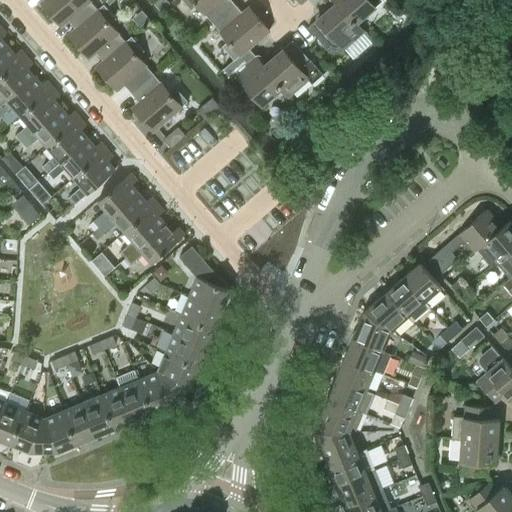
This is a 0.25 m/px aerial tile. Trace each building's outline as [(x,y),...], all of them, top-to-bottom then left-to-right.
[(90,0),(43,0),(42,1),(57,19),(70,19),(77,28),(78,28),(99,9),(98,8),(90,0)] [(168,0),(154,0),(153,1),(161,10),(170,2),(168,0)] [(232,0),(183,0),(192,10),(198,4),(214,23),(236,3),(232,0)] [(356,22),(337,0),(337,1),(308,25),(332,52),(334,53),(337,53),(341,50),(343,48),(363,31),(356,22)] [(336,0),(337,1),(337,0),(356,22),(382,0),(336,0)] [(111,23),(117,18),(104,3),(98,8),(99,9),(78,28),(77,28),(71,34),(85,50),(98,51),(105,59),(105,60),(127,41),(126,41),(111,23)] [(255,12),(243,12),(236,3),(214,23),(229,40),(223,45),(235,59),(250,46),(250,47),(270,29),(255,12)] [(139,55),(146,50),(133,35),(126,41),(127,41),(105,60),(105,59),(98,65),(113,82),(126,83),(133,92),(155,73),(139,55)] [(311,59),(311,58),(294,38),(265,64),(264,64),(284,86),(283,87),(290,94),(308,78),(312,83),(323,73),(311,59)] [(19,50),(15,54),(8,45),(0,52),(0,78),(25,57),(19,50)] [(265,64),(250,47),(250,46),(235,59),(225,68),(246,92),(251,87),(264,103),(283,87),(284,86),(264,64),(265,64)] [(27,68),(31,65),(25,57),(0,78),(0,90),(2,93),(0,94),(0,105),(34,76),(27,68)] [(176,85),(170,91),(155,73),(133,92),(141,100),(140,113),(155,130),(189,100),(176,85)] [(45,81),(41,84),(34,76),(0,105),(0,116),(13,106),(20,114),(51,87),(45,81)] [(54,98),(57,95),(51,87),(20,114),(29,124),(16,135),(21,141),(61,107),(54,98)] [(72,112),(68,115),(61,107),(21,141),(27,148),(40,137),(48,146),(78,119),(72,112)] [(81,129),(84,126),(78,119),(48,146),(55,155),(42,166),(43,166),(37,171),(42,178),(48,172),(88,138),(81,129)] [(178,126),(164,138),(171,146),(185,134),(178,126)] [(99,143),(95,146),(88,138),(48,172),(54,179),(67,168),(74,176),(105,149),(99,143)] [(107,160),(111,157),(105,149),(74,176),(82,186),(69,197),(75,203),(115,169),(107,160)] [(22,168),(13,157),(7,163),(16,173),(22,168)] [(132,184),(135,181),(129,173),(98,200),(106,210),(94,221),(89,225),(94,230),(99,226),(99,227),(139,192),(132,184)] [(38,181),(29,189),(30,190),(34,195),(44,187),(38,181)] [(149,197),(146,200),(139,192),(99,227),(105,233),(117,222),(125,231),(156,204),(149,197)] [(159,215),(162,212),(156,204),(125,231),(133,240),(120,251),(126,258),(166,223),(159,215)] [(33,205),(21,214),(29,224),(40,214),(33,205)] [(502,226),(502,225),(487,208),(439,250),(436,245),(428,252),(432,256),(428,259),(440,273),(457,258),(451,251),(461,243),(468,243),(474,251),(483,244),(482,243),(502,226)] [(496,259),(511,245),(511,221),(509,219),(502,225),(502,226),(482,243),(483,244),(496,259)] [(176,228),(173,231),(166,223),(126,258),(131,264),(144,253),(152,262),(183,236),(176,228)] [(220,286),(222,280),(192,245),(179,256),(197,276),(189,295),(222,309),(230,290),(220,286)] [(511,276),(511,274),(511,245),(496,259),(511,276)] [(99,255),(92,261),(97,266),(104,261),(99,255)] [(126,258),(120,262),(126,269),(131,264),(126,258)] [(424,300),(441,286),(420,261),(403,276),(424,300)] [(511,294),(511,274),(511,276),(502,283),(511,294)] [(151,291),(161,283),(155,276),(145,284),(151,291)] [(429,306),(424,300),(403,276),(387,290),(408,314),(413,320),(429,306)] [(458,293),(465,286),(458,278),(450,285),(458,293)] [(463,300),(471,293),(465,286),(458,293),(463,300)] [(391,329),(408,314),(387,290),(364,310),(391,329)] [(214,328),(222,309),(189,295),(181,314),(214,328)] [(135,317),(140,305),(132,302),(127,313),(135,317)] [(382,350),(391,329),(364,310),(353,337),(382,350)] [(486,326),(494,319),(487,311),(479,318),(486,326)] [(135,318),(135,317),(127,313),(122,326),(130,329),(131,328),(137,331),(141,321),(135,318)] [(206,347),(214,328),(181,314),(173,333),(206,347)] [(454,335),(462,328),(455,320),(447,327),(454,335)] [(468,348),(484,335),(476,326),(461,339),(468,348)] [(447,341),(454,335),(447,327),(440,334),(447,341)] [(500,342),(508,335),(501,327),(493,334),(500,342)] [(198,366),(206,347),(173,333),(165,352),(198,366)] [(104,349),(116,344),(112,335),(101,340),(104,349)] [(507,350),(511,345),(511,339),(508,335),(500,342),(507,350)] [(391,353),(382,350),(353,337),(344,357),(374,370),(383,373),(391,353)] [(92,354),(104,349),(101,340),(88,345),(92,354)] [(509,399),(511,396),(511,367),(493,346),(482,355),(481,362),(487,369),(485,371),(485,372),(476,380),(495,401),(504,393),(509,399)] [(22,365),(26,356),(13,350),(9,359),(22,365)] [(428,357),(429,357),(412,350),(408,360),(415,363),(424,367),(427,361),(428,357)] [(66,364),(78,359),(75,351),(63,356),(66,364)] [(190,386),(198,366),(165,352),(157,370),(181,394),(190,386)] [(33,369),(37,361),(26,356),(22,365),(33,369)] [(54,369),(66,364),(63,356),(51,361),(54,369)] [(366,389),(374,370),(344,357),(336,377),(366,390),(366,389)] [(420,377),(424,367),(415,363),(411,373),(420,377)] [(138,378),(139,378),(135,369),(116,377),(120,386),(133,419),(152,412),(138,378)] [(168,405),(181,394),(157,370),(139,378),(138,378),(152,412),(168,405)] [(366,389),(366,390),(336,377),(328,397),(363,412),(365,413),(374,393),(366,389)] [(114,427),(133,419),(120,386),(100,394),(114,427)] [(408,407),(412,397),(403,393),(399,403),(408,407)] [(96,435),(114,427),(100,394),(82,402),(96,435)] [(355,431),(363,412),(328,397),(314,430),(349,430),(355,431)] [(0,438),(12,443),(25,410),(6,402),(0,417),(0,438)] [(77,443),(96,435),(82,402),(63,409),(77,443)] [(404,417),(408,407),(399,403),(394,413),(404,417)] [(491,418),(492,406),(465,404),(464,416),(453,416),(452,438),(461,438),(497,441),(499,419),(491,418)] [(57,451),(77,443),(63,409),(44,417),(44,451),(57,451)] [(44,417),(43,418),(25,410),(12,443),(28,450),(44,451),(44,417)] [(328,463),(358,451),(362,449),(355,431),(349,430),(314,430),(328,463)] [(496,463),(497,441),(461,438),(460,460),(461,460),(460,472),(487,474),(488,463),(496,463)] [(398,458),(408,454),(404,444),(394,448),(398,458)] [(336,483),(374,468),(366,448),(358,451),(328,463),(336,483)] [(402,468),(412,464),(408,454),(398,458),(402,468)] [(344,503),(382,488),(374,468),(336,483),(344,503)] [(511,494),(503,484),(497,489),(489,480),(469,498),(476,507),(476,508),(479,511),(503,511),(511,505),(511,494)] [(422,495),(432,491),(428,481),(418,485),(422,495)] [(379,511),(391,508),(391,507),(382,488),(344,503),(347,511),(379,511)] [(426,505),(436,501),(432,491),(422,495),(426,505)]
